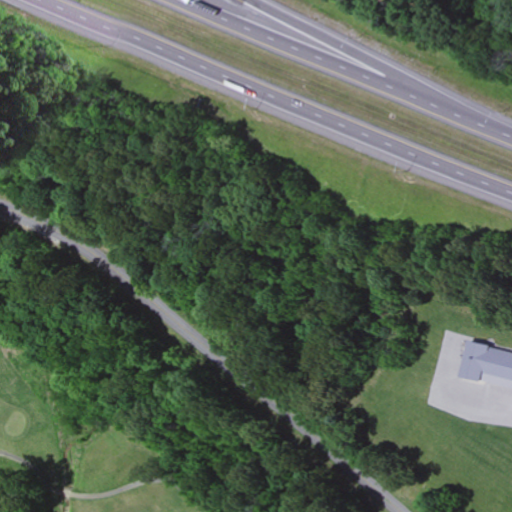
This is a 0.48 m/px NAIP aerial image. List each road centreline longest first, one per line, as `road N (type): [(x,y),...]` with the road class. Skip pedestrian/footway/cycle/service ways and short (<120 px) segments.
road 1 (motorway): [(32,0),(511,195)]
road 2 (residential): [(401,511),(129,281),(68,238),(0,205)]
road 3 (motorway): [(490,128),(175,0)]
road 4 (motorway): [(490,128),(242,0)]
